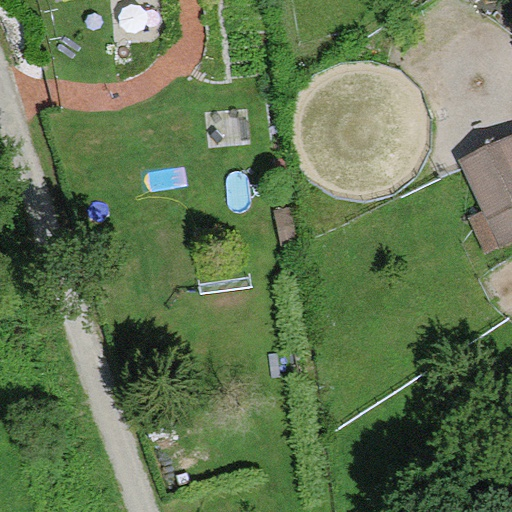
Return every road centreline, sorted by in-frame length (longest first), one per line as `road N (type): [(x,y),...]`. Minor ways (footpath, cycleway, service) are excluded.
road 1 (residential): [(86,335),(0,49)]
road 2 (track): [(148,511),(86,335)]
